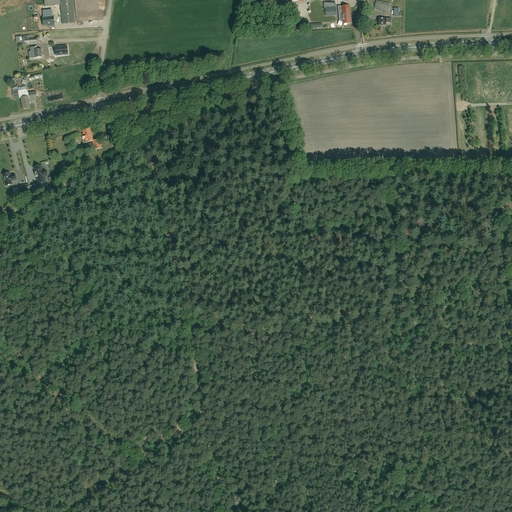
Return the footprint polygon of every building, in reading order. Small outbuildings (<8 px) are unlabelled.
[(43,0),(44,6),(48,6),(61,5),(62,24),(75,23),(72,0),(43,0)] [(332,3),(342,3),(342,0),(326,0),(326,3),(324,3),(324,9),(325,9),(325,16),(331,15),(335,15),(335,8),(332,8),(332,3)] [(389,6),(375,3),(374,9),(388,12),(389,6)] [(339,21),(343,21),(343,24),(350,23),(349,13),(347,13),(346,9),(342,9),(342,13),(338,14),(339,21)] [(49,27),(54,26),(53,17),(42,18),(43,26),(49,26),(49,27)] [(25,36),(21,36),(15,37),(16,42),(21,42),(21,44),(36,43),(36,38),(33,38),(33,35),(25,36)] [(29,59),(42,57),(41,49),(34,50),(33,47),(30,48),(31,52),(29,52),(29,59)] [(67,55),(67,47),(55,48),(56,56),(67,55)] [(28,100),(37,98),(36,92),(27,93),(27,90),(18,91),(13,92),(13,96),(19,95),(19,98),(21,98),(23,109),(30,108),(28,100)] [(85,139),(86,143),(93,141),(91,133),(89,129),(82,131),(84,135),(82,135),(83,140),(85,139)] [(95,150),(101,148),(99,140),(93,142),(95,150)] [(41,166),(34,168),(35,173),(36,177),(38,183),(45,181),(44,177),(47,176),(45,171),(42,171),(41,166)] [(9,173),(3,175),(5,186),(12,184),(11,182),(16,181),(14,175),(10,176),(9,173)]
